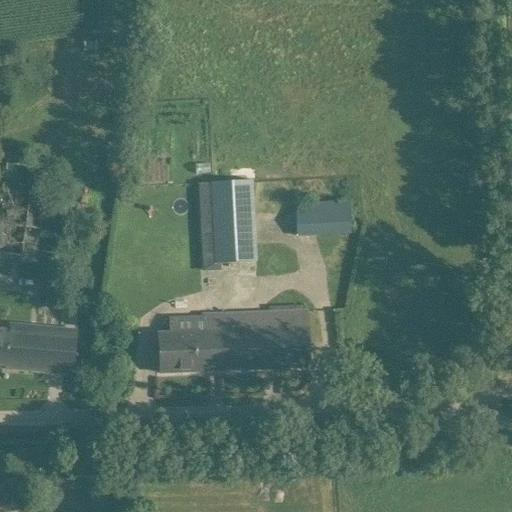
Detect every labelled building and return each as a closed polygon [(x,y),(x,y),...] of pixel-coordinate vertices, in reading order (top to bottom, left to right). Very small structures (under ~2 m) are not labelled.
[(41,231),(50,170),(7,164),(0,212),(0,254),(22,258),(26,228),(41,231)] [(257,262),(253,182),(209,184),(214,264),(257,262)] [(350,202),(295,205),(298,238),(352,235),(350,202)] [(158,333),(159,354),(160,374),(308,368),(306,312),(202,316),(203,332),(158,333)] [(9,332),(0,330),(0,364),(6,365),(6,370),(72,376),(76,332),(9,326),(9,332)]
